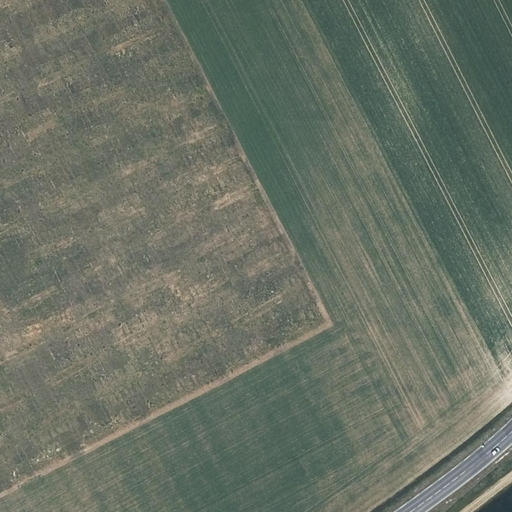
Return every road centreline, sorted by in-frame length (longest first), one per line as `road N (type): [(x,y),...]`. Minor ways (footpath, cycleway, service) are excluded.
road 1 (unclassified): [(0,318),(93,304),(108,298),(122,274),(57,122),(17,67),(0,60)]
road 2 (secondary): [(408,511),(511,433)]
